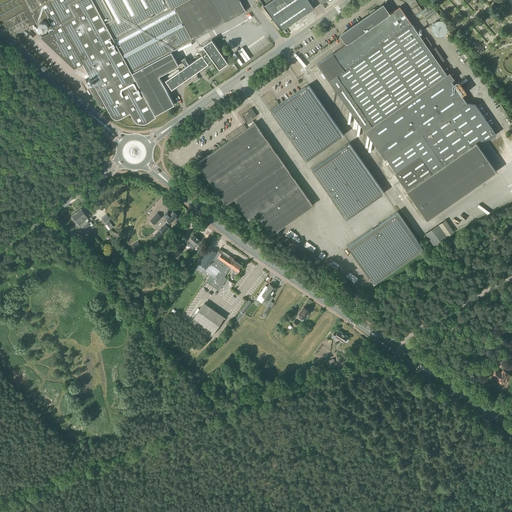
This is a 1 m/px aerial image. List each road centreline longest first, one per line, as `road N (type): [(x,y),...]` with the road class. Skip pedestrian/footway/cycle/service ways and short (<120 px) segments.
road 1 (primary): [(353,321),(229,235),(144,162)]
road 2 (secondary): [(168,127),(352,0)]
road 3 (track): [(24,490),(221,411)]
road 4 (track): [(221,411),(342,362),(376,368),(392,358)]
road 5 (unknown): [(401,0),(456,59),(511,144)]
road 6 (primary): [(122,142),(0,36)]
road 7 (residential): [(400,347),(429,321),(511,279)]
